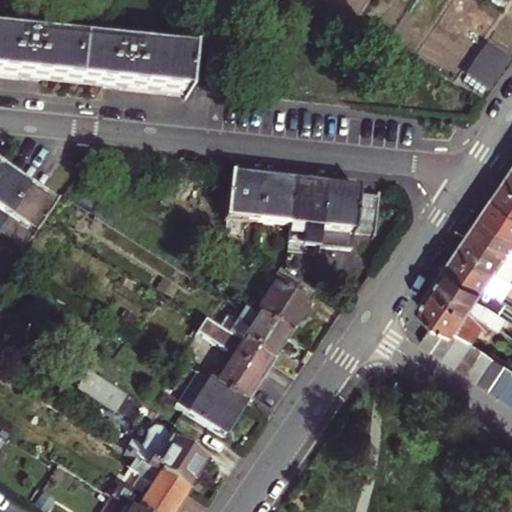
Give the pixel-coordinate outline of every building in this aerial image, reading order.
[(0,74),(23,77),(131,88),(185,94),(189,57),(0,37),(0,74)] [(488,86),(509,56),(488,42),(467,71),(488,86)] [(511,179),(504,174),(495,187),(493,191),(511,204),(511,179)] [(0,176),(0,217),(3,220),(22,192),(0,176)] [(254,222),(257,184),(225,181),(220,231),(240,232),(240,221),(254,222)] [(288,225),(291,187),(257,184),(254,222),(288,225)] [(318,245),(323,190),(291,187),(288,225),(286,242),(318,245)] [(377,196),(323,190),(318,245),(350,248),(352,230),(373,232),(377,196)] [(511,204),(493,191),(480,210),(511,231),(511,204)] [(0,231),(26,250),(45,223),(52,212),(22,192),(3,220),(0,224),(0,231)] [(511,231),(480,210),(469,226),(511,254),(511,231)] [(511,254),(469,226),(457,244),(511,280),(511,278),(511,254)] [(446,261),(500,297),(511,280),(457,244),(446,261)] [(446,261),(432,282),(492,322),(498,326),(500,328),(506,318),(511,321),(511,304),(500,297),(446,261)] [(316,297),(277,275),(250,317),(287,341),(316,297)] [(450,326),(460,333),(473,341),(480,330),(485,333),(492,322),(432,282),(417,304),(436,317),(450,326)] [(270,368),(287,341),(250,317),(241,311),(233,324),(228,321),(219,335),(270,368)] [(432,351),(450,326),(436,317),(419,343),(432,351)] [(244,407),(270,368),(219,335),(202,324),(176,364),(207,384),(244,407)] [(444,359),(460,333),(450,326),(432,351),(444,359)] [(511,335),(500,328),(498,326),(492,335),(511,347),(511,335)] [(444,359),(455,367),(473,341),(460,333),(444,359)] [(455,367),(467,375),(484,349),(473,341),(455,367)] [(494,356),(505,363),(511,367),(511,356),(494,344),(489,352),(494,356)] [(477,382),(494,356),(489,352),(484,349),(467,375),(477,382)] [(488,389),(505,363),(494,356),(477,382),(488,389)] [(511,367),(505,363),(488,389),(500,397),(511,378),(511,367)] [(126,398),(87,374),(77,390),(116,413),(126,398)] [(511,378),(500,397),(511,404),(511,403),(511,378)] [(222,441),(244,407),(207,384),(186,418),(222,441)] [(157,476),(186,495),(206,465),(166,439),(161,430),(157,428),(152,428),(146,433),(145,435),(145,442),(141,448),(130,442),(123,454),(157,476)] [(120,485),(111,500),(124,507),(131,511),(175,511),(186,495),(157,476),(151,487),(138,479),(130,492),(120,485)] [(131,511),(124,507),(111,500),(109,498),(100,511),(131,511)]
